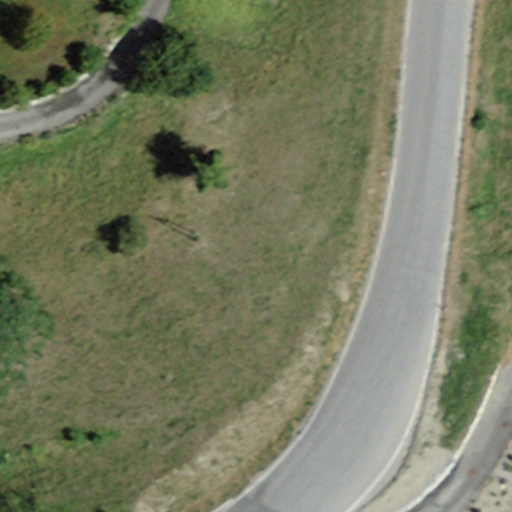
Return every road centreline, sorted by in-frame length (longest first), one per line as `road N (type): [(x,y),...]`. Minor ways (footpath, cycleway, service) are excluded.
road 1 (tertiary): [(289,511),(355,435),(391,370),(422,225),(443,0)]
road 2 (residential): [(440,511),(511,393)]
